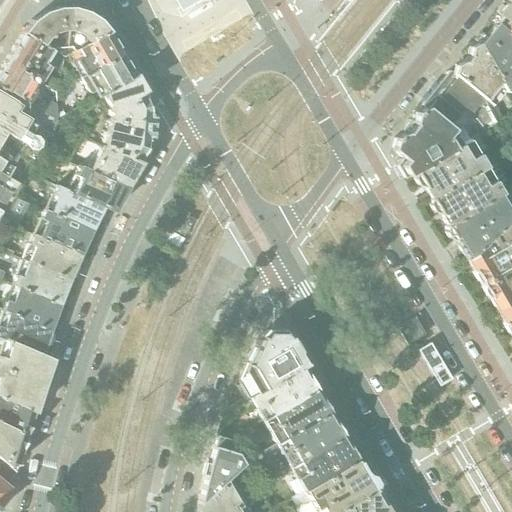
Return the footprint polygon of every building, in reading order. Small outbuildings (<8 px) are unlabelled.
[(168,0),(174,10),(191,0),(168,0)] [(511,11),(504,5),(499,12),(503,15),(493,26),(511,41),(511,11)] [(59,31),(63,8),(56,8),(42,13),(30,21),(22,32),(41,43),(46,34),(59,31)] [(85,35),(90,43),(107,33),(107,32),(97,20),(85,12),(70,8),(63,8),(59,31),(60,34),(74,35),(76,32),(85,35)] [(499,86),(502,90),(511,79),(511,41),(493,26),(484,37),(480,34),(474,42),(474,43),(475,45),(499,86)] [(21,33),(8,54),(19,61),(17,65),(26,71),(25,73),(41,83),(53,63),(48,60),(53,52),(54,50),(41,43),(22,32),(21,33)] [(78,79),(120,55),(107,33),(90,43),(70,53),(75,61),(70,64),(78,79)] [(453,74),(447,73),(483,100),(489,111),(504,93),(502,90),(499,86),(475,45),(468,48),(466,57),(467,57),(453,74)] [(0,86),(28,103),(41,83),(25,73),(26,71),(17,65),(19,61),(8,54),(0,67),(0,86)] [(99,97),(100,97),(134,78),(132,74),(120,55),(78,79),(87,95),(91,92),(96,99),(99,97)] [(496,124),(489,111),(483,100),(447,73),(420,106),(424,109),(414,114),(412,124),(442,146),(446,154),(458,147),(468,140),(461,128),(470,117),(481,132),(496,124)] [(100,143),(136,163),(144,154),(147,147),(146,141),(150,138),(151,119),(149,109),(147,103),(143,98),(140,93),(142,92),(134,78),(100,97),(108,111),(100,143)] [(55,93),(57,84),(51,80),(46,88),(52,92),(55,93)] [(0,118),(43,144),(49,134),(36,125),(16,113),(20,106),(24,109),(28,103),(0,86),(0,118)] [(56,122),(55,106),(50,102),(43,114),(56,122)] [(489,111),(496,124),(502,121),(495,108),(489,111)] [(43,144),(0,118),(0,146),(18,157),(29,164),(43,144)] [(412,174),(446,154),(442,146),(412,124),(411,125),(412,126),(405,135),(404,134),(402,135),(394,139),(393,139),(390,150),(400,159),(394,166),(402,180),(412,174)] [(81,139),(68,162),(74,166),(78,157),(82,159),(90,143),(81,139)] [(428,201),(484,168),(501,158),(498,153),(481,163),(468,140),(458,147),(446,154),(412,174),(411,179),(416,187),(421,189),(421,188),(428,200),(428,201)] [(86,167),(125,187),(138,164),(136,163),(100,143),(99,147),(98,146),(86,167)] [(11,167),(18,157),(0,146),(0,176),(15,186),(16,185),(21,174),(11,167)] [(123,190),(125,187),(86,167),(85,170),(77,166),(66,188),(100,208),(110,212),(123,190)] [(511,180),(496,190),(484,168),(428,201),(427,206),(433,214),(436,214),(437,215),(444,226),(499,194),(499,195),(511,186),(511,180)] [(100,208),(66,188),(65,190),(54,186),(54,187),(26,174),(24,178),(42,186),(41,190),(50,195),(42,211),(88,233),(90,228),(93,228),(96,222),(95,219),(100,208)] [(15,186),(0,176),(0,203),(3,206),(15,186)] [(464,261),(508,220),(509,221),(511,223),(511,216),(499,195),(499,194),(444,226),(444,227),(443,232),(447,240),(452,241),(452,242),(453,242),(464,261)] [(81,248),(88,233),(42,211),(38,220),(30,235),(77,256),(81,248)] [(188,228),(192,221),(187,217),(186,217),(177,212),(170,224),(176,228),(174,230),(173,232),(182,238),(188,228)] [(478,285),(511,264),(511,231),(507,223),(509,221),(508,220),(464,261),(478,285)] [(72,268),(77,256),(30,235),(26,245),(20,260),(66,281),(67,278),(71,277),(74,271),(72,268)] [(174,254),(181,242),(180,242),(170,235),(163,247),(164,248),(174,254)] [(12,257),(14,251),(4,247),(2,253),(12,257)] [(65,284),(66,281),(20,260),(10,285),(57,305),(61,294),(64,293),(67,287),(65,284)] [(511,264),(478,285),(493,311),(511,299),(511,264)] [(1,311),(47,330),(52,318),(56,306),(57,305),(10,285),(1,311)] [(508,337),(511,334),(511,299),(493,311),(508,337)] [(0,339),(5,342),(38,356),(42,345),(46,343),(48,337),(46,334),(47,331),(47,330),(1,311),(0,312),(0,339)] [(424,335),(414,318),(396,328),(406,346),(424,335)] [(243,399),(299,367),(303,365),(289,342),(284,336),(278,333),(271,332),(264,333),(258,337),(254,343),(243,365),(235,383),(243,399)] [(427,340),(416,347),(437,383),(448,376),(427,340)] [(0,356),(0,371),(39,388),(48,361),(38,356),(5,342),(0,356)] [(254,408),(261,420),(313,390),(314,385),(310,377),(305,376),(299,367),(243,399),(224,410),(221,418),(227,420),(229,414),(236,409),(237,411),(240,409),(243,406),(247,413),(254,408)] [(37,394),(39,388),(0,371),(0,399),(31,412),(37,394)] [(275,444),(327,413),(328,408),(323,401),(318,400),(313,390),(261,420),(238,433),(241,438),(264,425),(275,444)] [(29,419),(31,412),(0,399),(0,424),(24,435),(29,419)] [(288,466),(340,436),(341,431),(337,424),(332,423),(327,413),(275,444),(255,455),(258,460),(277,448),(288,466)] [(0,461),(13,473),(24,435),(0,424),(0,461)] [(291,472),(302,490),(343,467),(344,466),(354,459),(355,455),(351,447),(346,446),(340,436),(288,466),(288,467),(279,473),(282,478),(291,472)] [(207,461),(238,468),(241,466),(227,441),(214,437),(211,446),(207,461)] [(310,511),(318,508),(320,511),(332,511),(343,506),(371,489),(373,485),(368,477),(363,476),(354,461),(354,459),(344,466),(343,467),(302,490),(289,498),(295,509),(295,511),(310,511)] [(13,473),(0,461),(0,505),(11,492),(5,487),(15,474),(13,473)] [(226,479),(238,468),(207,461),(203,476),(195,506),(226,479)] [(243,511),(240,505),(241,504),(226,479),(195,506),(194,511),(243,511)] [(388,511),(386,508),(382,507),(372,490),(372,491),(371,490),(371,489),(343,506),(332,511),(388,511)]
